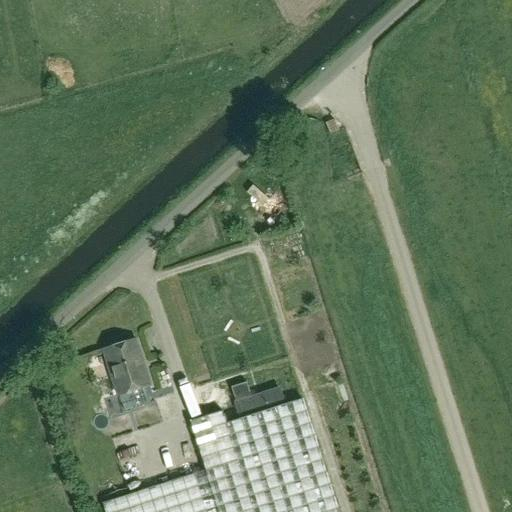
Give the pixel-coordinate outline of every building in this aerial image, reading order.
[(419,171),(416,144),(399,145),(401,173),(419,171)] [(206,281),(214,300),(228,294),(224,284),(231,282),(227,272),(206,281)] [(119,398),(151,388),(136,343),(105,353),(119,398)] [(370,365),(363,345),(328,357),(335,377),(370,365)] [(338,511),(303,401),(228,425),(223,413),(191,423),(207,473),(103,506),(105,511),(338,511)] [(132,447),(122,451),(130,468),(139,464),(132,447)]
